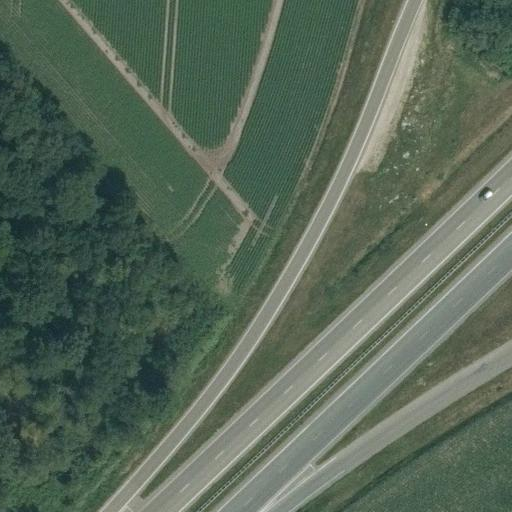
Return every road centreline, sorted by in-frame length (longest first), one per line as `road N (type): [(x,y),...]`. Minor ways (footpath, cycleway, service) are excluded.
road 1 (trunk): [(413,0),(311,238),(203,404),(109,511)]
road 2 (trunk): [(511,177),(158,511)]
road 3 (trunk): [(237,511),(511,248)]
road 4 (trunk): [(269,511),(511,352)]
